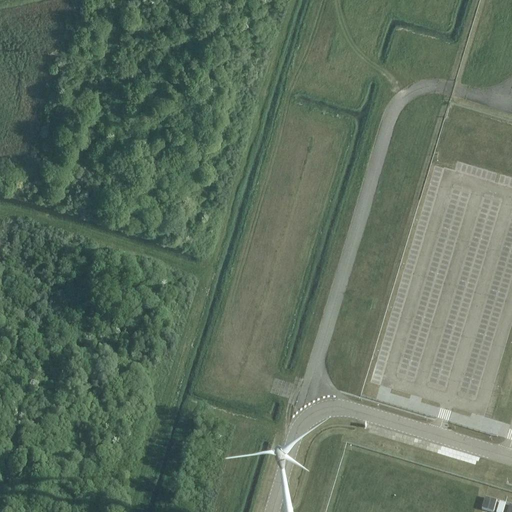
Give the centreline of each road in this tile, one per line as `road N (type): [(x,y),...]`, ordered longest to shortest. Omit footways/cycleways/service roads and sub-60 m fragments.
road 1 (track): [(133,511),(288,0)]
road 2 (track): [(205,275),(80,233),(59,257),(0,492)]
road 3 (track): [(117,0),(75,182),(61,204),(212,253)]
road 4 (unclassified): [(270,511),(298,423),(325,407),(511,456)]
